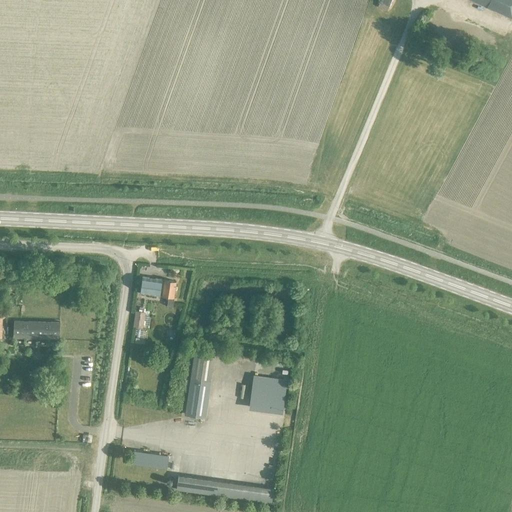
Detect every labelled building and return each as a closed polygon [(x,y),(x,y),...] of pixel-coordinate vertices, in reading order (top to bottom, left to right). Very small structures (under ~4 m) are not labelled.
[(387,11),(390,0),(380,0),(378,7),(387,11)] [(511,0),(469,0),(511,18),(511,0)] [(142,277),(140,293),(160,296),(162,296),(168,297),(166,307),(172,308),(173,298),(176,282),(164,280),(162,280),(142,277)] [(139,307),(139,312),(135,311),(133,327),(142,328),(143,327),(149,327),(150,317),(148,317),(149,311),(145,310),(145,308),(139,307)] [(13,321),(13,338),(59,340),(60,322),(13,321)] [(205,417),(214,356),(194,353),(185,414),(205,417)] [(273,486),(178,473),(175,488),(271,502),(273,486)]
